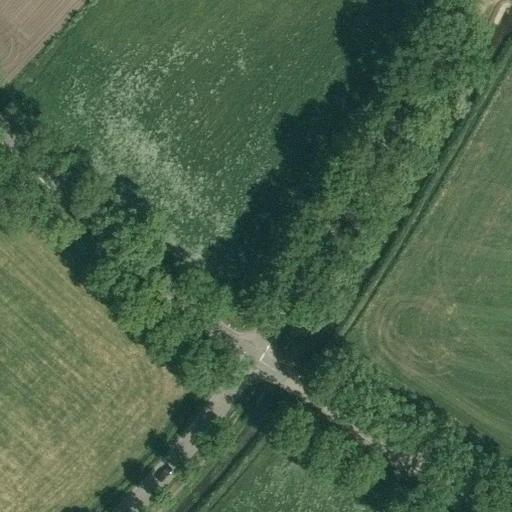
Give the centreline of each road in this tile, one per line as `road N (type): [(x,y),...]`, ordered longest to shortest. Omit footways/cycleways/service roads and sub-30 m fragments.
road 1 (unclassified): [(251,356),(477,0)]
road 2 (unclassified): [(251,356),(0,129)]
road 3 (unclassified): [(492,511),(251,356)]
road 4 (unclassified): [(123,511),(181,452),(251,356)]
